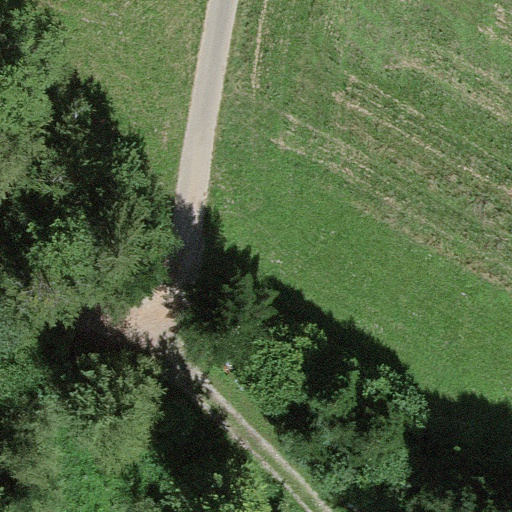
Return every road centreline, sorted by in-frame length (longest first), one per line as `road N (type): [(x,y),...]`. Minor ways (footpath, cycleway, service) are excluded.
road 1 (track): [(220,0),(157,334)]
road 2 (track): [(157,334),(0,265)]
